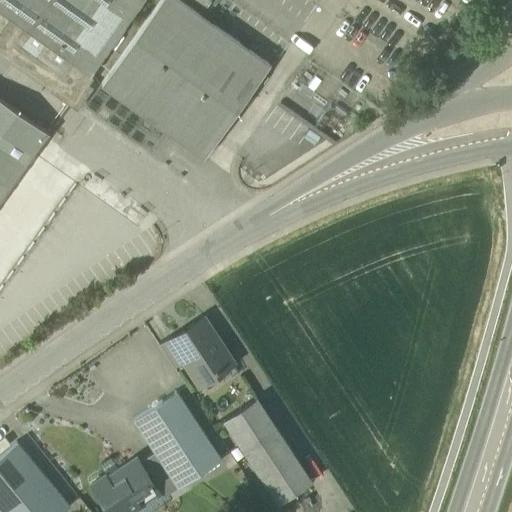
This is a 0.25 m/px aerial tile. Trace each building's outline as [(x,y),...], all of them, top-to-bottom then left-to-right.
[(0,0),(0,11),(12,20),(89,75),(141,0),(0,0)] [(159,0),(101,83),(203,155),(269,63),(180,0),(159,0)] [(82,83),(89,75),(12,20),(0,35),(0,41),(62,86),(59,90),(75,102),(86,86),(82,83)] [(0,200),(48,133),(0,98),(0,200)] [(184,361),(201,387),(221,374),(218,370),(231,361),(204,319),(172,340),(170,341),(184,361)] [(159,345),(174,368),(184,361),(170,341),(172,340),(171,338),(159,345)] [(239,372),(231,361),(218,370),(221,374),(226,382),(239,372)] [(178,486),(221,459),(176,392),(134,420),(157,454),(178,486)] [(223,421),(278,504),(311,481),(257,398),(223,421)] [(0,450),(13,440),(3,426),(0,428),(0,450)] [(61,511),(69,506),(17,441),(0,454),(0,511),(61,511)] [(311,445),(297,453),(311,476),(325,468),(311,445)] [(153,488),(159,498),(178,486),(157,454),(140,466),(139,466),(153,488)] [(110,511),(113,510),(114,511),(129,511),(141,505),(137,498),(153,488),(139,466),(140,466),(136,459),(108,476),(107,475),(92,484),(109,511),(110,511)]
